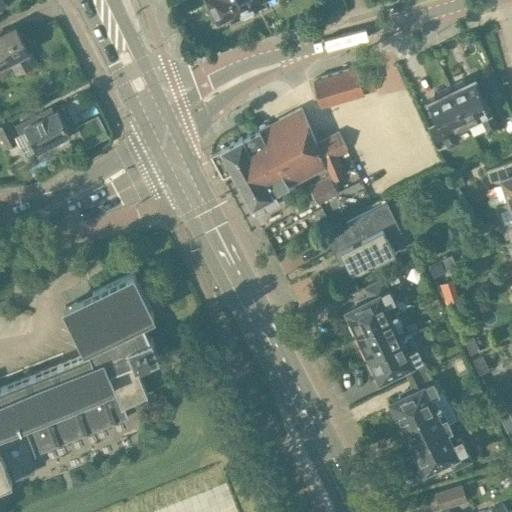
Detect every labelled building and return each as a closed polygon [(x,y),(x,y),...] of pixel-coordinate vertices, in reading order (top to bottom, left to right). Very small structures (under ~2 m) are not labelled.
[(211,0),(217,12),(223,14),(236,7),(239,13),(241,12),(243,13),(244,14),(247,14),(248,14),(250,13),(252,12),(253,10),(253,9),(253,8),(253,6),(255,5),(252,0),(211,0)] [(0,64),(11,59),(17,71),(34,62),(27,50),(29,49),(16,25),(0,32),(0,64)] [(322,104),(365,92),(357,65),(314,77),(322,104)] [(497,86),(491,73),(480,78),(486,91),(497,86)] [(466,77),(451,85),(468,121),(474,132),(486,126),(488,130),(499,125),(476,77),(468,81),(466,77)] [(455,127),(468,121),(451,85),(435,92),(437,96),(429,99),(440,122),(430,126),(441,149),(447,146),(445,143),(460,136),(455,127)] [(71,100),(76,110),(87,105),(82,94),(71,100)] [(26,155),(58,138),(61,140),(69,136),(68,133),(71,131),(58,106),(34,119),(34,117),(18,125),(21,132),(18,134),(20,138),(18,139),(26,155)] [(343,128),(317,141),(302,106),(243,136),(243,135),(211,153),(223,176),(233,170),(252,205),(257,214),(279,202),(274,193),(326,165),(329,174),(309,185),(318,202),(337,192),(332,179),(345,172),(338,153),(351,146),(343,128)] [(10,118),(0,122),(0,127),(9,144),(18,139),(20,138),(18,134),(10,118)] [(503,180),(510,200),(511,198),(511,157),(486,166),(490,178),(503,180)] [(460,169),(453,172),(458,183),(465,180),(460,169)] [(349,280),(402,254),(390,230),(399,225),(387,200),(325,231),(349,280)] [(455,259),(450,247),(427,258),(432,269),(455,259)] [(0,511),(0,482),(35,467),(35,454),(25,430),(31,428),(41,452),(127,417),(122,404),(146,395),(134,365),(159,356),(151,336),(149,337),(142,319),(154,313),(134,271),(93,291),(99,305),(70,317),(84,346),(86,346),(88,351),(0,385),(0,511)] [(346,307),(357,330),(391,314),(386,303),(395,299),(384,276),(364,286),(369,296),(346,307)] [(396,311),(391,314),(357,330),(368,354),(403,338),(397,327),(403,324),(396,311)] [(480,347),(473,332),(464,336),(471,351),(480,347)] [(403,338),(368,354),(380,378),(403,367),(408,377),(428,368),(417,345),(416,345),(411,334),(403,338)] [(480,371),(489,367),(483,352),(473,357),(480,371)] [(428,368),(408,377),(413,388),(390,399),(401,423),(450,400),(444,388),(439,391),(428,368)] [(481,386),(469,392),(473,400),(485,395),(481,386)] [(401,423),(412,447),(447,430),(452,428),(449,421),(457,416),(450,400),(401,423)] [(500,412),(507,427),(511,424),(511,414),(509,408),(500,412)] [(452,441),(447,430),(412,447),(424,471),(448,459),(453,470),(473,461),(461,437),(452,441)] [(465,483),(434,491),(442,507),(470,499),(465,483)] [(508,511),(504,502),(492,508),(483,511),(450,511),(449,508),(440,511),(508,511)]
